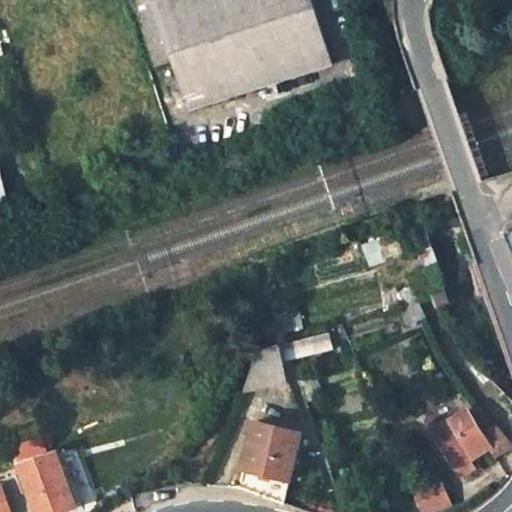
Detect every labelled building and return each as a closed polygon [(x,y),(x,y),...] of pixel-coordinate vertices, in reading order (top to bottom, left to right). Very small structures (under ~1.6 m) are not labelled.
[(172,61),(152,0),(139,0),(160,65),(172,61)] [(155,0),(190,109),(333,62),(313,0),(155,0)] [(3,176),(0,177),(0,218),(12,216),(3,176)] [(363,246),(371,267),(386,261),(378,241),(363,246)] [(421,304),(404,313),(411,327),(428,318),(421,304)] [(298,338),(299,357),(335,354),(333,335),(298,338)] [(255,366),(242,403),(291,387),(277,347),(252,355),(255,366)] [(511,448),(511,440),(499,427),(487,437),(470,410),(435,429),(462,477),(477,468),(474,459),(494,448),(499,456),(511,448)] [(255,426),(245,471),(290,481),(300,435),(255,426)] [(24,464),(40,511),(64,511),(74,508),(57,453),(24,464)] [(442,480),(413,491),(421,511),(431,511),(451,504),(442,480)] [(10,511),(0,486),(0,511),(10,511)]
